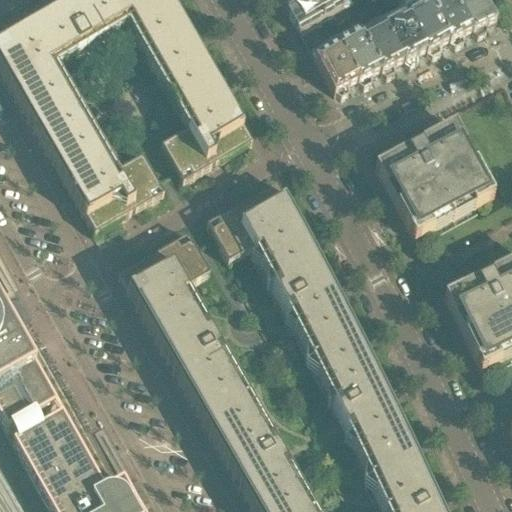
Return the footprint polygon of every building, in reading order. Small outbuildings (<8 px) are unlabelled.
[(163,201),(155,189),(141,164),(114,179),(120,190),(116,193),(112,185),(44,68),(35,52),(39,50),(51,71),(125,28),(113,7),(117,5),(127,23),(193,137),(198,146),(193,148),(187,137),(160,153),(175,178),(182,190),(207,176),(208,175),(222,167),(251,150),(207,74),(164,0),(86,0),(71,9),(62,14),(29,33),(25,36),(20,38),(0,49),(0,79),(93,241),(122,225),(137,216),(163,201)] [(277,0),(288,18),(320,0),(277,0)] [(320,0),(288,18),(299,39),(334,20),(344,13),(352,9),(348,2),(345,4),(343,1),(345,0),(344,0),(320,0)] [(436,3),(426,9),(429,15),(448,50),(448,51),(449,51),(454,54),(462,49),(463,43),(463,44),(470,40),(451,5),(452,5),(449,0),(434,0),(435,0),(436,3)] [(460,0),(452,5),(451,5),(470,40),(471,39),(471,41),(472,40),(477,43),(485,39),(486,33),(495,28),(478,0),(460,0)] [(417,19),(406,25),(424,60),(425,60),(426,61),(431,64),(440,60),(439,59),(440,53),(440,54),(448,50),(429,15),(426,9),(423,4),(412,10),(417,19)] [(344,13),(334,20),(337,26),(348,20),(344,13)] [(400,15),(379,27),(383,36),(402,70),(403,70),(403,71),(408,74),(409,73),(415,70),(415,71),(416,70),(416,64),(417,64),(424,60),(406,25),(400,15)] [(368,34),(357,40),(361,47),(379,80),(380,81),(381,81),(386,84),(387,84),(387,83),(392,80),(392,81),(393,80),(394,74),(402,70),(383,36),(379,27),(378,25),(366,31),(368,34)] [(336,44),(333,46),(337,54),(337,55),(356,90),(356,89),(357,91),(358,90),(363,93),(363,94),(370,90),(370,84),(371,83),(371,84),(379,80),(361,47),(357,40),(354,34),(343,40),(342,38),(335,42),(336,44)] [(337,54),(333,46),(310,58),(334,101),(335,101),(340,104),(347,100),(347,94),(348,93),(348,94),(356,90),(337,55),(337,54)] [(464,149),(454,130),(420,148),(428,163),(424,165),(419,156),(410,161),(407,155),(375,173),(374,174),(385,193),(392,190),(402,208),(395,212),(414,246),(432,236),(433,235),(430,228),(449,218),(452,225),(455,224),(451,217),(470,206),(474,213),(475,213),(493,203),(485,188),(476,170),(475,169),(468,173),(458,154),(465,150),(464,149)] [(160,258),(146,266),(117,283),(207,439),(249,511),(438,511),(429,492),(398,426),(367,364),(340,310),(299,233),(275,192),(246,208),(232,217),(207,231),(206,232),(207,235),(214,246),(227,269),(252,255),(255,261),(260,258),(280,297),(275,299),(285,317),(290,315),(295,325),(310,353),(305,356),(316,379),(321,376),(341,414),(336,417),(345,436),(350,433),(355,443),(365,465),(369,472),(364,475),(381,511),(309,511),(307,508),(302,510),(280,473),(285,470),(275,452),(270,455),(266,449),(248,418),(253,415),(241,393),(236,396),(218,365),(214,358),(219,355),(209,338),(207,338),(204,340),(196,326),(182,303),(187,300),(184,295),(207,281),(208,280),(207,278),(195,257),(187,243),(186,243),(160,258)] [(511,267),(490,279),(498,294),(494,296),(489,286),(480,291),(477,286),(444,302),(443,303),(453,323),(460,319),(470,339),(463,342),(480,377),(481,376),(499,367),(501,367),(497,359),(511,351),(511,267)] [(0,427),(47,511),(137,511),(136,511),(122,486),(115,489),(23,326),(11,304),(9,302),(6,296),(0,284),(0,427)]
